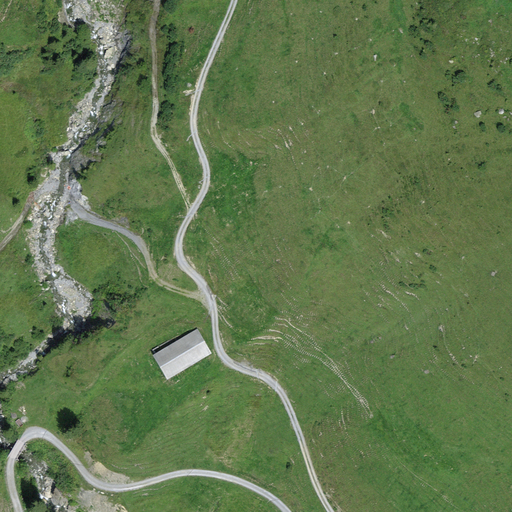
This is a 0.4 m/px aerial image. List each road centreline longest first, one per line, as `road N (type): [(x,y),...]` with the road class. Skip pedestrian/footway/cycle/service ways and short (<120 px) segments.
road 1 (track): [(330,511),(283,395),(268,377),(221,353),(207,290),(178,251),(205,176),(196,99),(234,0)]
road 2 (track): [(286,511),(216,474),(176,473),(123,487),(95,483),(54,440),(36,433),(10,458),(20,511)]
road 3 (track): [(0,246),(33,199),(63,197),(137,236),(152,272),(172,288),(210,299)]
road 4 (track): [(190,215),(152,132),(154,0)]
